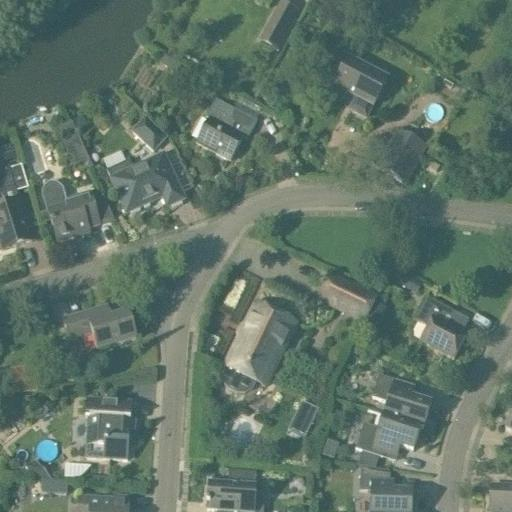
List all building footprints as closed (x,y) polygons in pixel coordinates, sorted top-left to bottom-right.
[(297,19),(280,9),(266,34),(284,43),(297,19)] [(348,59),(329,95),(345,103),(348,98),(357,103),(350,114),(366,123),(373,111),(374,112),(390,81),(348,59)] [(170,60),(165,69),(177,75),(182,66),(170,60)] [(197,145),(227,161),(223,169),(224,169),(228,162),(230,163),(246,134),(250,136),(257,124),(215,101),(205,120),(210,122),(197,145)] [(133,133),(153,153),(166,140),(146,120),(133,133)] [(72,166),(86,162),(77,125),(62,129),(72,166)] [(379,168),(382,170),(406,184),(427,150),(399,134),(379,168)] [(106,172),(126,215),(153,203),(154,200),(161,196),(167,209),(184,201),(163,156),(133,170),(129,162),(106,172)] [(0,247),(1,252),(32,243),(17,193),(28,190),(21,167),(9,170),(4,173),(0,178),(0,189),(5,207),(0,208),(0,247)] [(48,213),(57,244),(76,238),(74,234),(99,226),(89,195),(64,203),(61,191),(58,189),(55,186),(52,186),(48,187),(45,190),(43,193),(43,196),(48,213)] [(410,281),(406,290),(409,292),(411,288),(418,292),(421,287),(410,281)] [(335,309),(364,323),(375,300),(347,286),(335,309)] [(413,321),(428,330),(421,344),(453,362),(466,339),(442,326),(449,312),(426,299),(413,321)] [(256,306),(225,369),(226,370),(222,377),(224,385),(229,392),(236,396),(244,396),(252,392),(255,384),(265,389),(295,326),(256,306)] [(107,308),(63,322),(69,343),(92,336),(97,353),(136,342),(128,315),(110,320),(107,308)] [(13,396),(37,393),(34,367),(10,370),(13,396)] [(384,417),(423,430),(430,406),(410,400),(413,388),(379,377),(372,400),(388,405),(384,417)] [(46,402),(39,408),(45,415),(51,410),(46,402)] [(85,420),(89,420),(86,460),(127,462),(129,445),(133,446),(133,432),(128,432),(129,423),(130,423),(131,405),(86,402),(85,420)] [(290,432),(307,440),(320,412),(303,404),(290,432)] [(384,417),(380,430),(363,425),(355,451),(393,464),(398,448),(413,453),(420,430),(422,431),(423,430),(384,417)] [(29,468),(25,471),(33,479),(35,479),(43,472),(40,469),(29,468)] [(410,511),(411,495),(393,494),(393,482),(389,482),(360,481),(359,481),(359,493),(371,494),(370,511),(410,511)] [(42,499),(68,499),(68,483),(42,483),(42,499)] [(263,511),(264,502),(254,502),(255,488),(209,485),(209,488),(205,490),(205,497),(208,501),(208,504),(206,504),(206,508),(207,508),(206,511),(263,511)] [(511,511),(511,487),(490,487),(489,511),(511,511)] [(128,511),(129,499),(114,498),(114,501),(78,499),(77,511),(128,511)]
